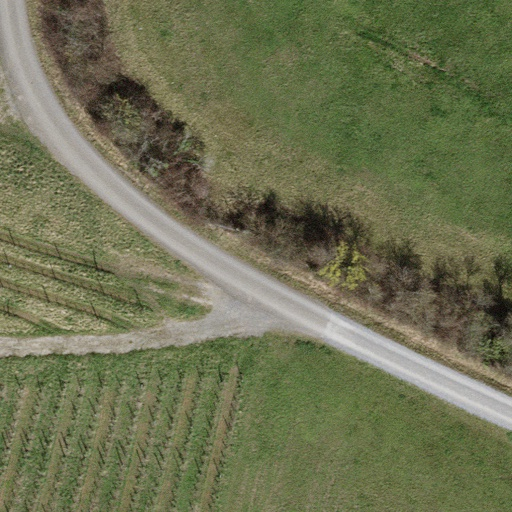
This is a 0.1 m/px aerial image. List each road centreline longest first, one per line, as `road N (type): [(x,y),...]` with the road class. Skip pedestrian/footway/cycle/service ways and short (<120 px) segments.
road 1 (track): [(511,413),(283,306),(157,226),(104,182),(48,117),(18,49),(12,0)]
road 2 (track): [(283,306),(158,340),(0,345)]
